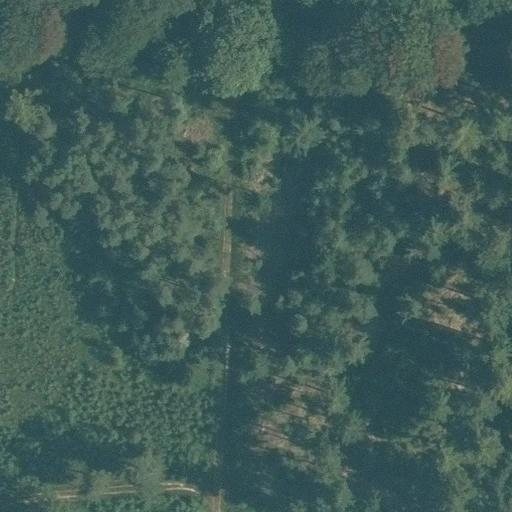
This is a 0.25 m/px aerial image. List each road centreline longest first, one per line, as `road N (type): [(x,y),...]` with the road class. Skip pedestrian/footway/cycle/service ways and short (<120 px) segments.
road 1 (track): [(218,3),(217,485)]
road 2 (track): [(511,14),(218,3)]
road 3 (track): [(217,485),(0,500)]
